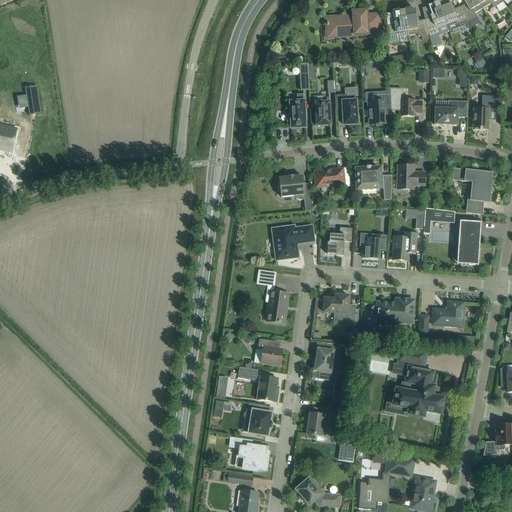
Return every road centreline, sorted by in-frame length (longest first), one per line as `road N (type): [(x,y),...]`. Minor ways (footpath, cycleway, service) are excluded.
road 1 (secondary): [(168,511),(231,68),(242,24),(258,0)]
road 2 (residential): [(274,511),(311,274),(499,287)]
road 3 (unclassified): [(0,205),(66,178),(178,165),(190,67),(212,0)]
road 4 (residential): [(261,157),(357,148),(511,161)]
road 5 (residential): [(475,412),(499,287)]
